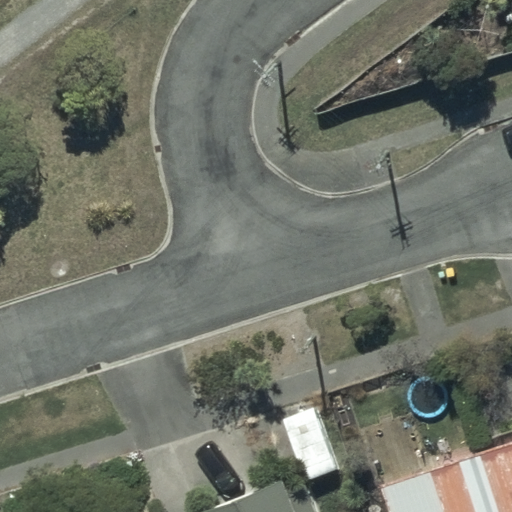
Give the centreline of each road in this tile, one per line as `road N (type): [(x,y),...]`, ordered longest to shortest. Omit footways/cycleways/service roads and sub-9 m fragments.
road 1 (residential): [(511,174),(241,258)]
road 2 (residential): [(273,0),(223,53),(241,258)]
road 3 (residential): [(241,258),(0,350)]
